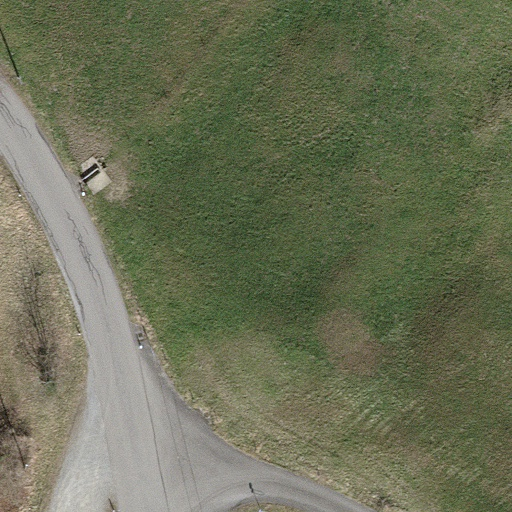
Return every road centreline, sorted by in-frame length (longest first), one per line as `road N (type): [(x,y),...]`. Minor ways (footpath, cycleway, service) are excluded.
road 1 (tertiary): [(0,117),(99,308),(146,511)]
road 2 (track): [(138,485),(271,483),(346,511)]
